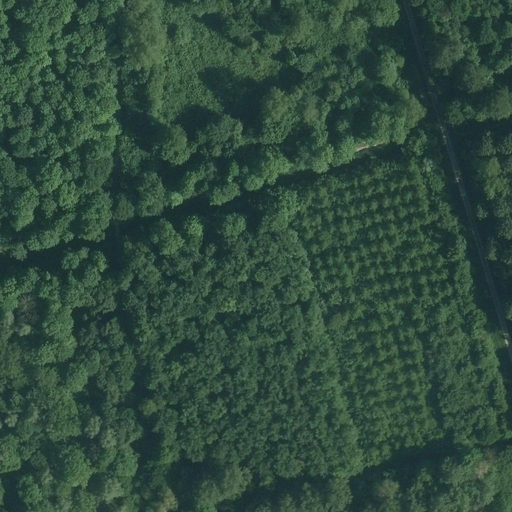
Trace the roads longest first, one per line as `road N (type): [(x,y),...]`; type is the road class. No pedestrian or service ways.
road 1 (track): [(0,257),(380,152),(454,148)]
road 2 (track): [(511,435),(368,468),(146,444)]
road 3 (track): [(511,349),(407,0)]
road 4 (track): [(138,511),(130,478),(146,444),(107,226)]
